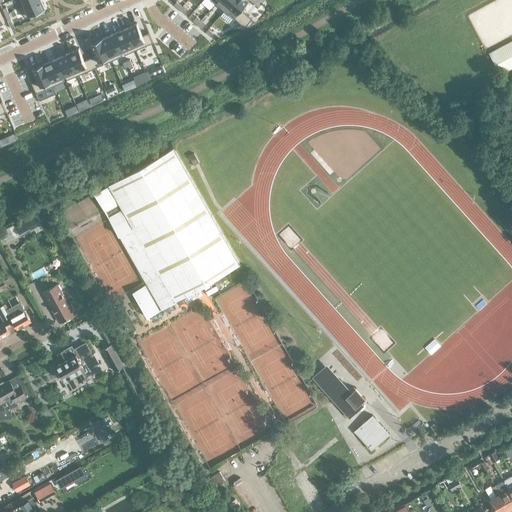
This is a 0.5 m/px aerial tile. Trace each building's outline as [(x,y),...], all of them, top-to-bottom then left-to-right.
[(41,0),(35,0),(20,7),(24,17),(29,15),(31,19),(44,13),(43,9),(45,8),(41,0)] [(217,0),(216,2),(225,9),(232,0),(217,0)] [(232,0),(225,9),(245,26),(252,18),(241,9),(248,0),(232,0)] [(176,1),(174,4),(180,9),(182,6),(176,1)] [(182,6),(180,9),(184,13),(188,9),(184,5),(182,6)] [(196,16),(192,20),(197,24),(201,19),(196,16)] [(201,19),(197,24),(202,28),(206,23),(201,19)] [(137,22),(126,27),(136,49),(153,42),(149,32),(142,34),(137,22)] [(126,27),(115,32),(125,54),(136,49),(126,27)] [(102,37),(101,37),(111,60),(122,55),(113,33),(102,37)] [(96,54),(90,57),(95,67),(111,60),(101,37),(90,42),(96,54)] [(511,39),(489,53),(500,74),(511,67),(511,39)] [(79,47),(68,52),(78,75),(95,67),(90,57),(84,60),(79,47)] [(68,52),(57,57),(67,79),(78,75),(68,52)] [(44,62),(43,62),(53,85),(64,80),(55,58),(44,62)] [(38,80),(31,82),(36,93),(53,85),(43,62),(32,67),(38,80)] [(163,65),(146,72),(149,79),(165,71),(163,65)] [(133,291),(135,295),(147,317),(176,301),(176,300),(240,263),(174,147),(94,192),(146,283),(133,291)] [(194,165),(195,164),(199,162),(194,153),(188,156),(194,165)] [(36,215),(15,226),(19,235),(41,223),(36,215)] [(60,321),(75,313),(58,283),(43,291),(60,321)] [(31,320),(25,310),(24,310),(21,303),(19,303),(7,309),(4,305),(0,307),(11,325),(14,323),(17,328),(31,320)] [(0,337),(10,332),(8,327),(11,325),(0,307),(0,306),(0,315),(4,322),(0,324),(0,337)] [(64,348),(57,352),(62,361),(56,364),(55,365),(58,369),(56,370),(60,377),(62,376),(64,380),(64,379),(68,377),(69,378),(71,377),(71,376),(75,374),(79,381),(79,382),(82,380),(84,379),(87,377),(86,377),(86,376),(92,373),(90,368),(97,363),(99,362),(94,353),(92,354),(86,342),(74,349),(72,345),(65,349),(64,348)] [(123,365),(111,344),(112,343),(111,343),(102,348),(102,349),(103,348),(115,370),(114,370),(115,371),(124,366),(124,365),(123,365)] [(323,367),(313,376),(349,417),(364,404),(361,401),(351,391),(340,379),(336,382),(323,367)] [(21,386),(16,377),(10,380),(10,379),(0,384),(0,404),(0,405),(0,410),(11,409),(11,407),(19,404),(18,402),(31,395),(25,384),(21,386)] [(50,409),(40,415),(43,420),(53,415),(50,409)] [(372,414),(354,430),(372,449),(389,433),(372,414)] [(69,432),(82,454),(101,443),(88,421),(69,432)] [(419,433),(426,426),(423,422),(415,428),(419,433)] [(5,434),(0,436),(0,444),(2,447),(10,443),(5,434)] [(493,462),(498,459),(494,452),(490,455),(493,462)] [(494,462),(489,454),(484,457),(489,464),(494,462)] [(34,468),(37,476),(57,469),(54,461),(34,468)] [(0,486),(0,479),(10,474),(6,466),(2,468),(0,469),(0,488),(1,488),(0,486)] [(60,476),(56,479),(59,484),(63,482),(65,486),(86,474),(82,466),(61,477),(60,476)] [(26,475),(12,482),(17,491),(30,483),(26,475)] [(453,481),(457,488),(461,485),(458,478),(453,481)] [(495,484),(508,508),(509,508),(511,508),(511,507),(511,494),(504,479),(495,484)] [(453,481),(448,483),(452,490),(457,488),(453,481)] [(30,499),(21,504),(25,511),(28,511),(35,508),(33,506),(45,499),(57,492),(51,482),(39,489),(40,489),(28,496),(30,499)] [(485,488),(491,498),(498,511),(504,511),(505,511),(505,510),(508,508),(495,484),(492,486),(491,485),(485,488)] [(235,509),(241,505),(235,497),(230,501),(235,509)]
